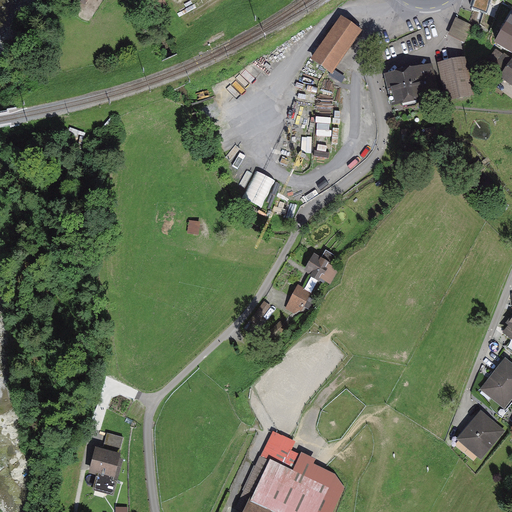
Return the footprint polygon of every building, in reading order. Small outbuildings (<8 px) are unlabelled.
[(74,0),(87,9),(93,0),(74,0)] [(164,0),(148,0),(154,13),(168,8),(164,0)] [(468,0),(462,21),(473,24),(480,0),(468,0)] [(358,31),(341,20),(314,58),(331,70),(358,31)] [(457,22),(450,38),(465,44),(472,28),(457,22)] [(511,23),(510,22),(498,43),(511,50),(511,23)] [(464,58),(440,63),(447,98),(471,93),(464,58)] [(511,60),(502,75),(511,82),(511,60)] [(428,66),(387,75),(394,107),(435,98),(428,66)] [(258,175),(244,203),(262,211),(275,183),(258,175)] [(201,226),(189,224),(187,237),(199,238),(201,226)] [(338,271),(315,256),(305,270),(329,285),(338,271)] [(311,298),(296,290),(283,313),(298,321),(311,298)] [(270,311),(264,306),(243,333),(255,342),(262,333),(256,328),(270,311)] [(511,395),(511,366),(505,361),(483,389),(504,406),(511,395)] [(502,432),(481,414),(460,438),(480,456),(502,432)] [(121,454),(125,440),(108,435),(104,450),(121,454)] [(294,445),(272,436),(260,463),(269,467),(246,511),(333,511),(343,491),(334,477),(313,468),(316,463),(292,453),(294,445)] [(122,458),(97,451),(92,471),(99,473),(94,489),(112,494),(122,458)]
